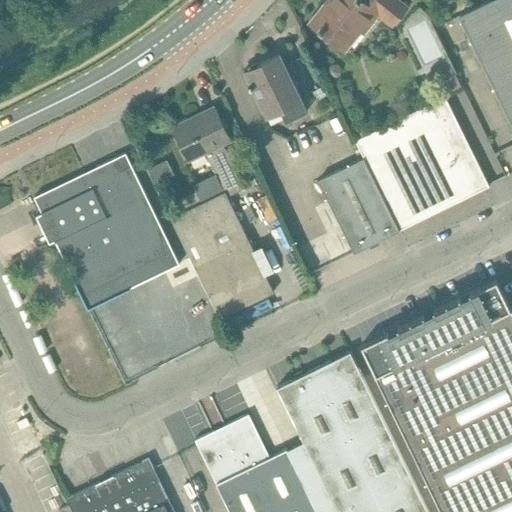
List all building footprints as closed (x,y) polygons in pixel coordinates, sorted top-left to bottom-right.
[(399,1),(397,0),(330,0),(324,8),(322,7),(309,23),(343,50),(359,31),(365,36),(377,21),(374,18),(377,15),(383,20),(399,1)] [(511,0),(488,0),(460,14),(511,123),(511,0)] [(243,71),(247,79),(246,79),(248,84),(249,83),(265,115),(279,109),(285,121),(307,111),(291,76),(296,74),(290,62),(285,65),(279,53),(243,71)] [(450,63),(439,68),(445,79),(451,92),(461,87),(450,63)] [(364,157),(363,157),(398,229),(489,185),(445,95),(355,139),(364,157)] [(225,194),(242,186),(223,145),(231,141),(213,105),(170,126),(187,162),(205,154),(215,174),(223,192),(224,191),(225,194)] [(84,172),(33,196),(41,212),(35,215),(49,242),(54,239),(87,307),(179,263),(125,152),(94,167),(96,170),(86,175),(84,172)] [(354,251),(398,229),(363,157),(318,179),(354,251)] [(167,161),(147,171),(155,186),(174,177),(167,161)] [(215,174),(192,185),(195,191),(200,203),(223,192),(215,174)] [(224,191),(223,192),(200,203),(170,217),(219,318),(273,292),(225,194),(224,191)] [(364,343),(362,344),(376,373),(375,373),(442,511),(511,511),(511,309),(497,278),(482,285),(480,287),(410,321),(396,327),(393,329),(364,343)] [(428,511),(349,351),(276,386),(302,440),(286,448),(317,511),(428,511)] [(229,511),(317,511),(286,448),(269,456),(248,413),(194,439),(229,511)] [(65,497),(72,511),(174,511),(148,458),(65,497)]
